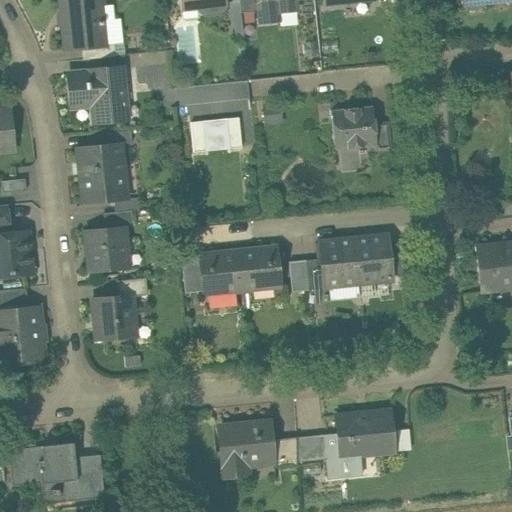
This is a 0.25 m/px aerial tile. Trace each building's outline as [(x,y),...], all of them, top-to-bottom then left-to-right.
[(101,0),(60,0),(66,50),(106,45),(101,0)] [(184,0),(186,5),(199,4),(199,11),(205,15),(222,13),(226,8),(226,6),(225,0),(184,0)] [(239,0),(240,4),(241,13),(244,13),(253,12),(259,12),(257,0),(239,0)] [(257,0),(259,12),(260,23),(279,22),(278,13),(297,11),(295,0),(257,0)] [(241,13),(240,4),(232,5),(235,37),(243,36),(241,13)] [(253,12),(244,13),(245,25),(254,24),(253,12)] [(260,36),(246,38),(249,58),(264,55),(260,36)] [(122,68),(68,73),(72,107),(92,105),(93,122),(127,119),(122,68)] [(217,116),(215,97),(239,95),(238,81),(175,86),(176,103),(188,102),(190,118),(217,116)] [(279,106),(263,107),(265,124),(281,122),(279,106)] [(372,107),(331,111),(335,150),(375,146),(376,145),(374,123),(372,107)] [(9,110),(0,110),(0,150),(13,149),(9,110)] [(239,118),(191,122),(193,152),(242,148),(239,118)] [(388,122),(374,123),(376,145),(375,146),(376,151),(391,150),(388,122)] [(131,131),(107,133),(108,145),(122,143),(132,142),(131,131)] [(108,145),(76,148),(82,203),(114,200),(127,199),(127,197),(122,198),(117,146),(122,145),(122,143),(108,145)] [(127,199),(114,200),(115,212),(130,211),(139,210),(137,198),(127,199)] [(6,204),(0,204),(0,229),(9,228),(6,204)] [(115,212),(104,213),(106,225),(132,222),(130,211),(115,212)] [(125,227),(84,231),(89,272),(129,268),(125,227)] [(26,232),(0,235),(0,275),(30,272),(26,232)] [(387,236),(353,239),(357,283),(391,279),(387,236)] [(353,239),(319,243),(321,259),(324,286),(325,286),(357,283),(353,239)] [(511,242),(504,244),(504,247),(492,248),(491,245),(476,246),(480,292),(503,289),(503,284),(511,283),(511,242)] [(276,247),(238,251),(242,291),(280,286),(276,247)] [(238,251),(199,255),(199,256),(202,285),(203,295),(242,291),(238,251)] [(199,256),(182,258),(185,287),(186,287),(202,285),(199,256)] [(321,259),(305,261),(308,290),(325,288),(325,286),(324,286),(321,259)] [(305,261),(289,262),(292,292),(308,290),(305,261)] [(0,277),(0,286),(18,286),(17,277),(0,277)] [(146,278),(117,281),(118,297),(132,295),(132,297),(147,295),(146,278)] [(26,288),(0,290),(0,306),(28,304),(26,288)] [(118,297),(92,300),(96,340),(136,336),(132,297),(132,295),(118,297)] [(38,309),(0,312),(0,362),(43,358),(41,339),(43,338),(42,327),(40,327),(38,309)] [(390,410),(335,416),(336,434),(324,435),(326,459),(328,477),(362,474),(360,455),(395,451),(392,431),(390,410)] [(270,423),(219,428),(224,477),(247,474),(246,462),(272,460),(273,460),(271,440),(270,423)] [(324,435),(296,437),(297,462),(326,459),(324,435)] [(296,437),(271,440),(273,460),(272,460),(273,468),(297,465),(297,462),(296,437)] [(73,443),(8,449),(12,487),(53,482),(54,490),(51,490),(53,503),(79,500),(75,457),(73,443)] [(100,455),(75,457),(79,500),(104,498),(100,455)]
